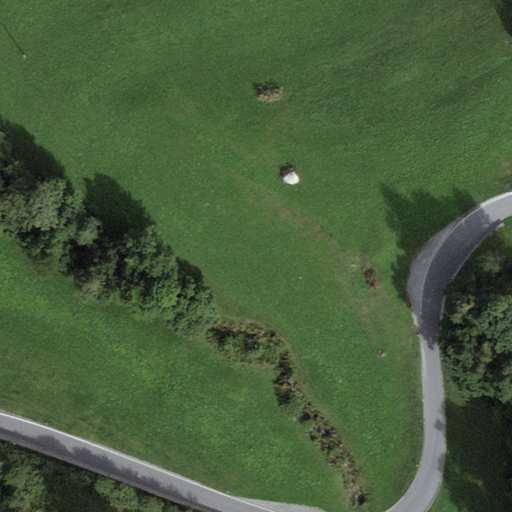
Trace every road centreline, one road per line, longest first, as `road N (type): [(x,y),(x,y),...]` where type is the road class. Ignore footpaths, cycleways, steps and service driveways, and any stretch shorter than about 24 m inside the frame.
road 1 (tertiary): [(511,205),(454,241),(434,277),(434,444),(426,486),(409,511)]
road 2 (tertiary): [(249,511),(0,423)]
